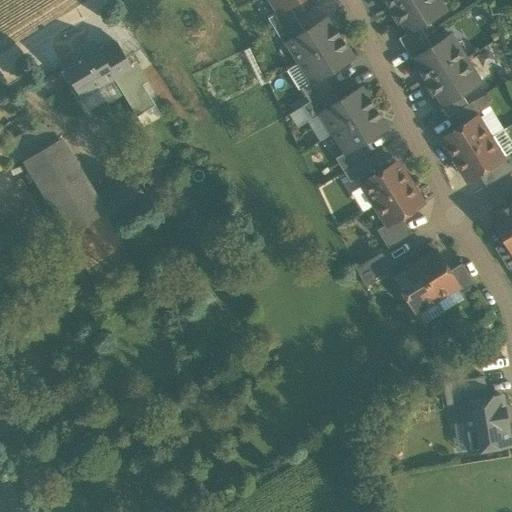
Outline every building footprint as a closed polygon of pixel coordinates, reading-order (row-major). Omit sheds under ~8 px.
[(269,0),(277,12),(278,13),(288,7),(299,0),(269,0)] [(383,0),(391,11),(407,0),(383,0)] [(444,10),(438,0),(407,0),(391,11),(398,23),(401,21),(408,33),(419,26),(444,10)] [(267,18),(275,32),(296,19),(288,7),(278,13),(277,12),(267,18)] [(340,37),(337,31),(336,32),(334,28),(327,17),(304,32),(286,43),(287,44),(299,63),(340,37)] [(304,32),(296,19),(275,32),(284,46),(287,44),(286,43),(304,32)] [(398,38),(405,49),(425,36),(419,26),(408,33),(398,38)] [(414,59),(421,69),(425,76),(422,78),(426,83),(465,59),(450,35),(432,46),(413,58),(414,59)] [(432,46),(425,36),(405,49),(411,60),(414,59),(413,58),(432,46)] [(352,58),(345,47),(343,44),(344,43),(340,37),(299,63),(311,82),(311,83),(322,77),(352,58)] [(83,55),(63,67),(71,80),(70,81),(80,97),(113,77),(131,66),(117,43),(100,53),(97,47),(83,56),(83,55)] [(426,83),(429,89),(431,87),(435,93),(442,104),(443,105),(461,94),(480,83),(465,59),(426,83)] [(299,90),(301,89),(311,82),(299,63),(287,70),(299,90)] [(113,77),(136,116),(155,105),(131,66),(113,77)] [(301,89),(309,102),(330,89),(322,77),(311,83),(311,82),(301,89)] [(374,107),(370,101),(369,102),(367,98),(361,88),(337,102),(320,113),(320,114),(332,133),(374,107)] [(337,102),(330,89),(309,102),(302,106),(310,120),(320,114),(320,113),(337,102)] [(447,117),(453,113),(467,104),(461,94),(443,105),(442,104),(440,106),(447,117)] [(474,100),(467,104),(453,113),(462,126),(477,117),(477,118),(483,115),(474,100)] [(297,128),(307,122),(310,120),(302,106),(289,114),(297,128)] [(386,128),(379,117),(377,114),(378,114),(374,107),(332,133),(344,152),(345,154),(358,146),(386,128)] [(319,141),(332,133),(320,114),(310,120),(307,122),(319,141)] [(441,139),(454,160),(489,138),(477,118),(477,117),(462,126),(441,139)] [(10,139),(25,164),(59,143),(53,132),(39,122),(10,139)] [(501,157),(489,138),(454,160),(467,180),(477,174),(497,161),(502,158),(501,157)] [(68,235),(76,230),(102,214),(94,200),(59,143),(25,164),(68,235)] [(335,158),(343,172),(365,158),(358,146),(345,154),(344,152),(335,158)] [(497,161),(505,175),(511,170),(511,162),(507,154),(501,157),(502,158),(497,161)] [(373,170),(365,158),(343,172),(350,182),(357,177),(358,179),(373,170)] [(477,174),(485,187),(505,175),(497,161),(477,174)] [(361,184),(374,205),(409,183),(396,163),(361,184)] [(102,214),(111,229),(148,203),(129,176),(94,200),(102,214)] [(422,203),(409,183),(374,205),(386,224),(387,225),(400,217),(422,203)] [(511,208),(510,205),(504,209),(504,210),(501,212),(490,219),(504,242),(511,254),(511,208)] [(76,230),(86,246),(111,229),(102,214),(76,230)] [(376,230),(387,249),(411,234),(400,217),(387,225),(386,224),(376,230)] [(122,244),(111,229),(86,246),(96,261),(122,244)] [(494,248),(507,269),(511,265),(511,254),(504,242),(494,248)] [(435,251),(415,264),(436,299),(456,287),(457,287),(448,272),(435,251)] [(355,267),(364,287),(392,270),(381,252),(355,267)] [(416,312),(436,299),(415,264),(394,277),(416,312)] [(456,287),(460,293),(474,284),(461,264),(448,272),(457,287),(456,287)] [(456,287),(436,299),(443,311),(463,299),(460,293),(456,287)] [(423,323),(443,311),(436,299),(416,312),(423,323)] [(446,406),(462,404),(462,402),(487,398),(484,377),(442,383),(446,406)] [(501,396),(487,398),(462,402),(462,404),(470,452),(509,445),(501,396)]
